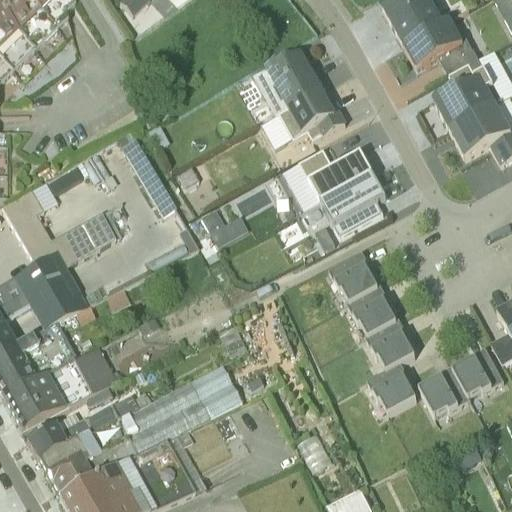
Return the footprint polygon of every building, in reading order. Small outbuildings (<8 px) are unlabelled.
[(0,0),(0,23),(33,57),(66,26),(62,20),(73,10),(64,0),(0,0)] [(149,5),(143,0),(126,0),(118,8),(132,22),(149,5)] [(411,0),(382,16),(402,52),(442,31),(425,0),(411,0)] [(511,10),(507,1),(494,7),(511,39),(511,10)] [(0,89),(33,57),(0,23),(0,89)] [(463,62),(471,57),(461,38),(455,41),(448,28),(402,52),(416,77),(438,65),(447,83),(468,71),(463,62)] [(432,108),(448,137),(509,104),(511,102),(511,92),(494,59),(479,67),(484,77),(474,82),(468,71),(447,83),(454,96),(432,108)] [(252,83),(275,123),(325,96),(315,79),(310,81),(299,61),(287,68),(285,65),(252,83)] [(325,96),(262,131),(275,154),(292,145),(293,147),(307,139),(312,149),(344,131),(335,115),(330,117),(321,99),(325,96)] [(500,172),(511,165),(511,109),(509,104),(448,138),(464,167),(489,153),(500,172)] [(145,139),(156,157),(167,151),(157,132),(145,139)] [(161,225),(162,226),(175,218),(127,141),(115,148),(161,225)] [(323,157),(282,179),(303,216),(371,180),(360,159),(332,174),(323,157)] [(195,188),(189,176),(176,184),(183,195),(195,188)] [(385,205),(371,180),(319,208),(339,243),(339,244),(382,220),(377,210),(385,205)] [(41,219),(29,198),(1,215),(34,272),(55,260),(34,223),(41,219)] [(213,216),(199,224),(207,237),(221,229),(213,216)] [(65,275),(121,243),(107,218),(50,249),(55,260),(34,272),(0,291),(0,339),(5,337),(4,334),(10,325),(28,315),(41,338),(86,314),(65,275)] [(189,260),(197,256),(185,236),(178,240),(189,260)] [(361,259),(329,276),(336,288),(334,289),(338,297),(341,296),(348,309),(376,294),(367,276),(370,274),(361,259)] [(148,275),(107,297),(109,302),(151,280),(148,275)] [(360,330),(367,343),(395,327),(385,309),(388,307),(380,292),(376,294),(348,309),(354,321),(352,323),(357,331),(360,330)] [(122,296),(104,305),(111,318),(128,309),(122,296)] [(511,309),(496,318),(507,338),(488,349),(502,370),(511,366),(511,367),(511,309)] [(81,331),(94,324),(86,314),(75,320),(81,331)] [(137,332),(142,342),(158,333),(153,324),(137,332)] [(378,363),(386,377),(414,362),(404,343),(407,341),(398,326),(395,327),(367,343),(373,354),(371,356),(372,358),(377,358),(377,360),(373,361),(375,364),(378,363)] [(234,331),(217,338),(229,363),(245,355),(234,331)] [(36,354),(30,344),(0,360),(0,403),(1,406),(34,388),(20,363),(36,354)] [(119,387),(114,377),(110,379),(96,354),(1,406),(12,425),(21,440),(63,418),(119,387)] [(453,376),(467,403),(480,396),(482,398),(502,387),(484,354),(469,363),(471,366),(453,376)] [(400,370),(367,388),(377,407),(380,406),(388,420),(415,405),(405,386),(408,384),(400,370)] [(186,440),(241,411),(220,372),(149,412),(90,443),(86,440),(36,468),(57,504),(186,440)] [(418,395),(433,422),(447,415),(449,417),(468,406),(467,403),(453,376),(451,373),(436,381),(437,384),(418,395)] [(88,415),(109,403),(105,395),(84,407),(88,415)] [(149,412),(143,399),(112,415),(110,411),(78,428),(73,420),(25,448),(36,468),(86,440),(90,443),(149,412)] [(319,438),(301,446),(315,475),(333,467),(319,438)] [(182,454),(191,448),(186,440),(57,504),(61,511),(168,511),(204,496),(182,454)] [(368,511),(359,495),(327,511),(368,511)]
